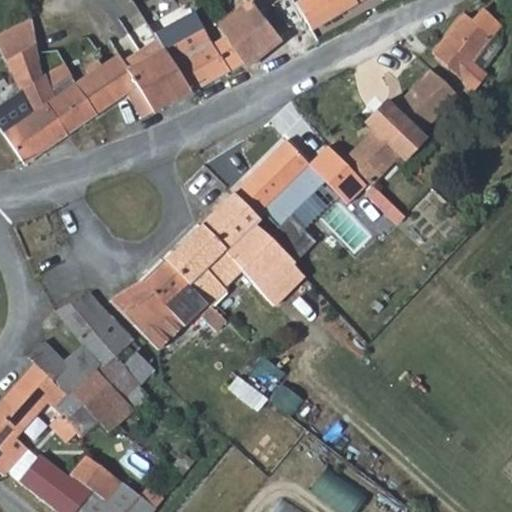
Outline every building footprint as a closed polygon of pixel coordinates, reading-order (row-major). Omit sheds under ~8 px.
[(27,0),(34,31),(42,74),(45,73),(50,89),(71,76),(63,61),(72,49),(64,8),(51,11),(49,0),(27,0)] [(130,0),(125,0),(112,9),(109,11),(125,33),(110,44),(117,54),(100,67),(95,61),(84,69),(88,75),(44,105),(65,136),(125,95),(141,120),(188,93),(152,34),(130,0)] [(111,0),(112,0),(114,4),(111,6),(112,9),(125,0),(111,0)] [(302,0),(297,3),(314,31),(362,4),(360,0),(302,0)] [(242,66),(245,70),(280,41),(250,3),(218,28),(222,36),(225,40),(225,44),(242,66)] [(210,42),(191,10),(152,34),(188,93),(242,66),(225,44),(225,40),(222,36),(210,42)] [(501,26),(482,10),(472,23),(491,39),(501,26)] [(472,23),(463,14),(432,54),(473,91),(486,74),(480,69),(471,60),(491,39),(472,23)] [(480,69),(500,46),(491,39),(471,60),(480,69)] [(429,70),(371,131),(399,156),(426,127),(457,96),(429,70)] [(344,160),(370,186),(399,156),(371,131),(344,160)] [(257,216),(300,171),(308,179),(316,172),(283,140),(230,193),(257,216)] [(259,221),(264,225),(308,179),(300,171),(257,216),(255,217),(259,221)] [(257,216),(230,193),(210,214),(163,262),(225,322),(245,341),(255,331),(249,326),(257,320),(263,325),(268,319),(248,299),(239,309),(231,299),(224,297),(226,291),(246,270),(275,306),(302,276),(292,265),(295,261),(257,223),(259,221),(255,217),(257,216)] [(511,217),(458,275),(511,327),(511,217)] [(33,280),(48,309),(101,280),(86,253),(33,280)] [(199,314),(217,331),(225,322),(163,262),(145,281),(109,303),(133,327),(135,326),(158,349),(199,314)] [(511,511),(511,364),(404,262),(313,361),(307,368),(456,511),(511,511)] [(63,324),(88,305),(83,300),(54,314),(63,324)] [(133,341),(108,317),(101,309),(96,312),(88,305),(63,324),(81,344),(100,367),(111,359),(135,385),(158,366),(151,360),(145,365),(135,355),(139,350),(131,342),(133,341)] [(34,366),(49,383),(66,367),(61,362),(43,343),(27,359),(34,366)] [(61,362),(66,367),(49,383),(65,396),(100,367),(81,344),(61,362)] [(108,434),(118,425),(132,411),(130,409),(146,396),(135,385),(111,359),(100,367),(65,396),(96,424),(108,434)] [(0,412),(22,432),(47,404),(59,417),(75,435),(78,438),(93,426),(96,424),(65,396),(49,383),(34,366),(0,402),(0,412)] [(0,473),(3,477),(27,450),(15,440),(22,432),(0,412),(0,473)] [(50,425),(66,442),(75,435),(59,417),(50,425)] [(90,452),(103,436),(93,426),(78,438),(90,452)] [(110,511),(125,495),(116,488),(120,483),(86,456),(70,473),(94,490),(76,511),(110,511)] [(349,511),(361,496),(323,468),(308,489),(341,511),(349,511)] [(116,488),(125,495),(148,511),(153,511),(155,509),(120,483),(116,488)] [(148,511),(125,495),(110,511),(148,511)]
